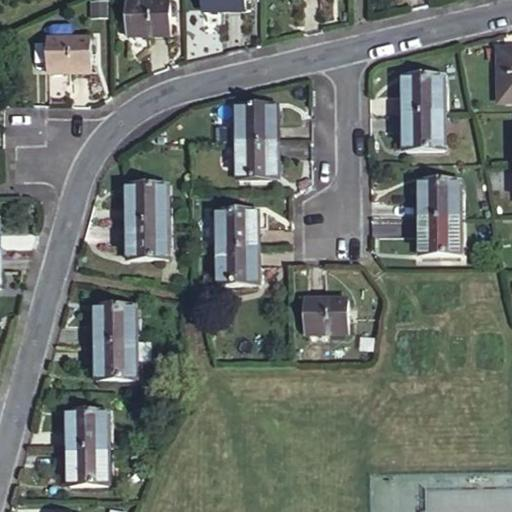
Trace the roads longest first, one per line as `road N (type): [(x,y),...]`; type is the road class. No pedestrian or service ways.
road 1 (residential): [(347,49),(181,89),(111,129),(83,172),(15,417)]
road 2 (residential): [(347,49),(348,210),(327,227)]
road 3 (residential): [(511,10),(347,49)]
